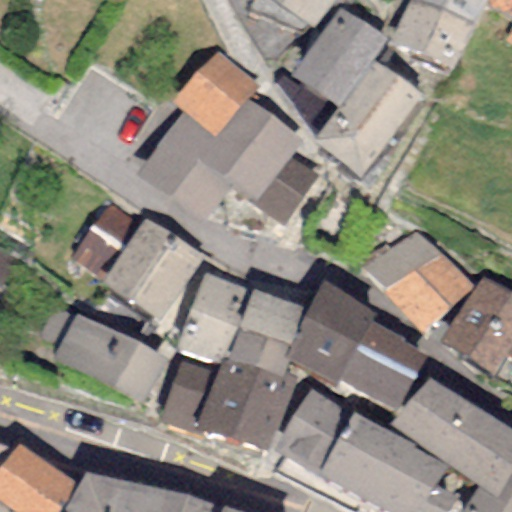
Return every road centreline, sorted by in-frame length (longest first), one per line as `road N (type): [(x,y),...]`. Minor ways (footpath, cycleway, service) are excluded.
road 1 (residential): [(0,105),(237,253),(331,281),(511,418)]
road 2 (tertiary): [(281,511),(0,426)]
